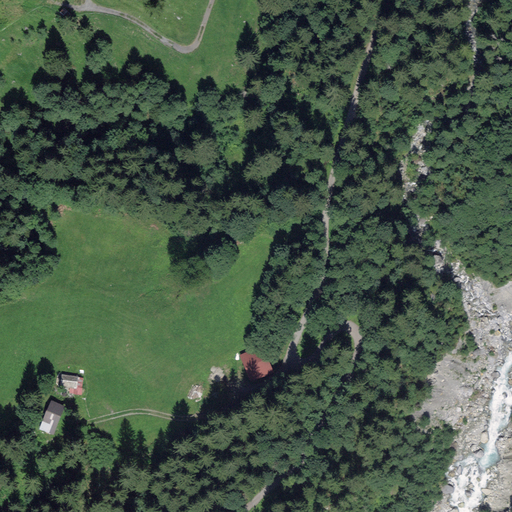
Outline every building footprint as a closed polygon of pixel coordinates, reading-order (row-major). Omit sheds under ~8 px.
[(226,135),(229,144),(240,140),(237,131),(226,135)] [(243,355),(252,378),(271,370),(261,347),(243,355)] [(64,375),(63,382),(76,384),(77,377),(64,375)] [(53,402),(45,420),(56,424),(63,406),(53,402)] [(150,412),(114,435),(120,444),(156,421),(150,412)]
